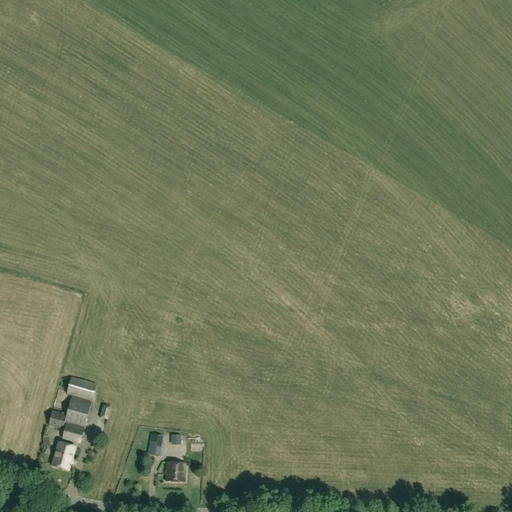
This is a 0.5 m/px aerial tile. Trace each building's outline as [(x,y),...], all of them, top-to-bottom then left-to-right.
[(96,385),(71,378),(66,394),(91,401),(96,385)] [(103,398),(112,400),(116,386),(107,384),(103,398)] [(90,406),(71,401),(67,415),(52,411),(48,426),(63,429),(64,424),(66,424),(63,438),(80,443),(90,406)] [(102,404),(99,418),(108,420),(112,407),(102,404)] [(151,435),(148,454),(159,456),(163,437),(151,435)] [(174,435),(173,445),(183,445),(184,435),(174,435)] [(59,442),(52,466),(68,471),(75,447),(59,442)] [(166,463),(166,482),(185,483),(185,464),(166,463)]
